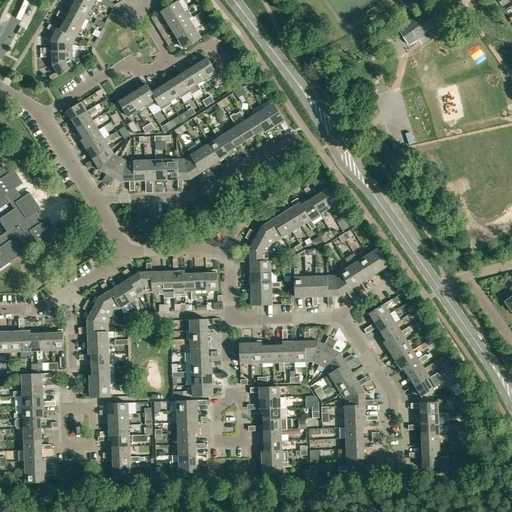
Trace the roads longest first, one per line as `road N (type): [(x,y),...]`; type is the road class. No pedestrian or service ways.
road 1 (secondary): [(438,289),(330,125),(233,0)]
road 2 (residential): [(96,203),(195,193),(291,132)]
road 3 (residential): [(126,253),(224,249),(231,319)]
road 4 (residential): [(41,115),(130,59),(141,74),(172,63)]
road 5 (residential): [(392,407),(403,409),(403,463),(383,462),(383,408)]
road 6 (secondary): [(511,395),(438,289)]
road 7 (residential): [(72,404),(91,405),(90,445),(64,444),(64,404)]
road 8 (residential): [(230,395),(241,396),(242,439),(218,440),(217,410),(227,398)]
